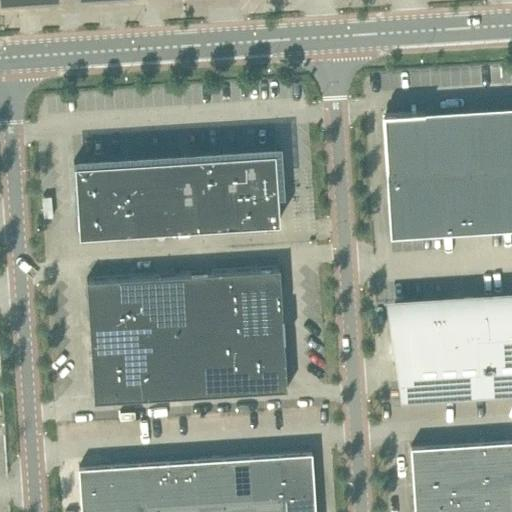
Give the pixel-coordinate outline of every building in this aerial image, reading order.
[(511,112),(416,114),(415,104),(411,105),(411,108),(382,109),(386,173),(387,173),(388,192),(387,192),(388,193),(389,212),(389,213),(391,232),(390,232),(390,233),(391,233),(391,232),(410,231),(410,232),(411,232),(411,231),(430,230),(431,230),(450,229),(451,229),(451,228),(450,213),(490,210),(490,225),(490,227),(491,227),(491,226),(510,225),(511,225),(511,224),(511,112)] [(278,200),(279,200),(278,191),(277,192),(276,175),(277,175),(277,166),(276,166),(275,150),(276,150),(276,147),(272,147),(272,148),(256,149),(256,148),(252,148),(252,149),(236,150),(236,149),(232,150),(225,151),(216,151),(212,151),(212,152),(196,153),(196,152),(192,152),(192,153),(176,154),(176,153),(173,153),(173,154),(157,155),(156,154),(153,155),(137,156),(133,156),(133,157),(117,158),(117,157),(113,157),(113,158),(97,159),(97,158),(93,159),(77,160),(73,160),(73,163),(75,163),(76,179),(75,179),(76,188),(77,188),(78,205),(77,205),(79,232),(280,219),(280,216),(279,216),(278,200)] [(88,277),(87,277),(94,400),(95,400),(95,399),(190,393),(286,387),(286,388),(287,388),(284,338),(285,338),(283,314),(279,265),(278,265),(278,266),(230,269),(88,277)] [(511,294),(464,297),(394,302),(398,355),(394,355),(395,365),(400,365),(401,381),(399,381),(400,402),(511,394),(511,294)] [(414,511),(511,511),(511,437),(410,444),(414,511)] [(315,511),(311,449),(253,453),(78,465),(81,511),(315,511)]
